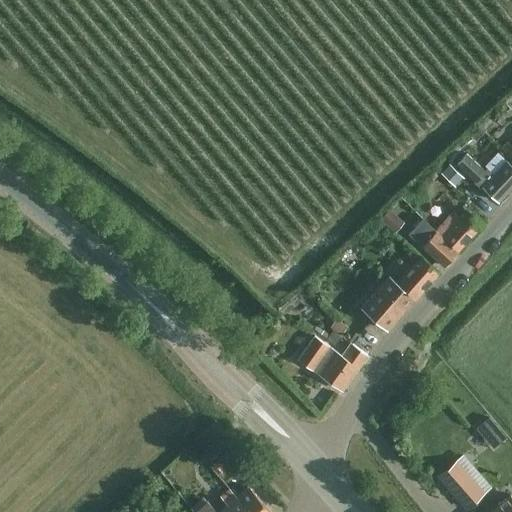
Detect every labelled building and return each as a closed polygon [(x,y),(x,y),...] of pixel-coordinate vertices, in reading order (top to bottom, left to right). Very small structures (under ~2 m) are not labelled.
[(511,111),(504,103),(492,115),(495,119),(501,125),(511,113),(511,111)] [(489,113),(477,126),(483,132),(495,119),(492,115),(489,113)] [(476,127),(470,134),(475,139),(482,132),(476,127)] [(472,182),(471,183),(478,189),(480,187),(497,203),(511,186),(511,172),(503,163),(494,173),(486,166),(483,170),(467,154),(455,166),(472,182)] [(462,177),(450,165),(442,173),(454,185),(462,177)] [(395,234),(403,224),(388,211),(380,220),(395,234)] [(460,219),(452,212),(435,230),(435,231),(456,252),(477,229),(463,216),(460,219)] [(435,231),(435,230),(422,218),(407,234),(442,266),(456,252),(435,231)] [(386,330),(434,275),(417,259),(394,283),(387,276),(359,306),(386,330)] [(335,318),(329,326),(341,334),(346,326),(335,318)] [(342,390),(362,362),(367,354),(351,343),(347,349),(346,349),(342,355),(314,336),(298,359),(342,390)] [(488,415),(476,425),(492,445),(505,434),(488,415)] [(240,479),(250,470),(229,445),(219,454),(240,479)] [(457,461),(439,477),(465,507),(483,491),(457,461)] [(236,497),(235,497),(248,511),(270,511),(248,486),(236,497)] [(248,511),(228,489),(220,496),(227,504),(217,511),(215,511),(206,500),(192,511),(193,511),(248,511)] [(511,511),(511,497),(509,495),(489,511),(511,511)]
